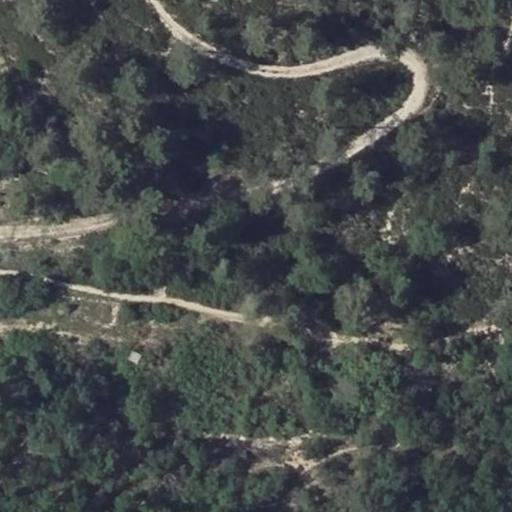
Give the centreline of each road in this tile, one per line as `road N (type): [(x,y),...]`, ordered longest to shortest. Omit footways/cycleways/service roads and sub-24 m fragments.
road 1 (track): [(131,222),(295,184),(421,102),(415,59),(380,49),(287,72),(217,52),(157,18),(148,0)]
road 2 (track): [(131,222),(0,237)]
